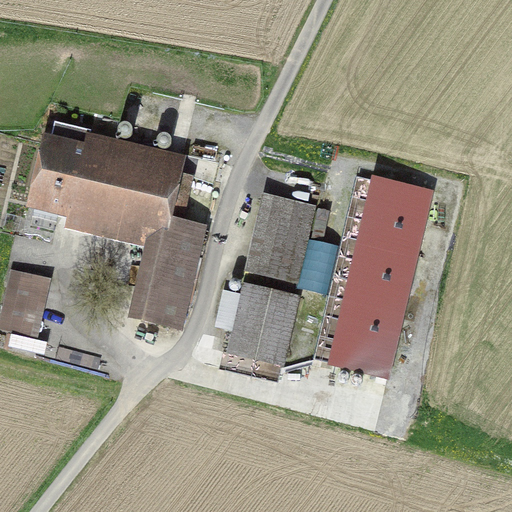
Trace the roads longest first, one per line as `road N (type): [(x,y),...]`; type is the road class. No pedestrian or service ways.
road 1 (unclassified): [(48,511),(196,325),(216,232)]
road 2 (unclassified): [(324,0),(216,232)]
